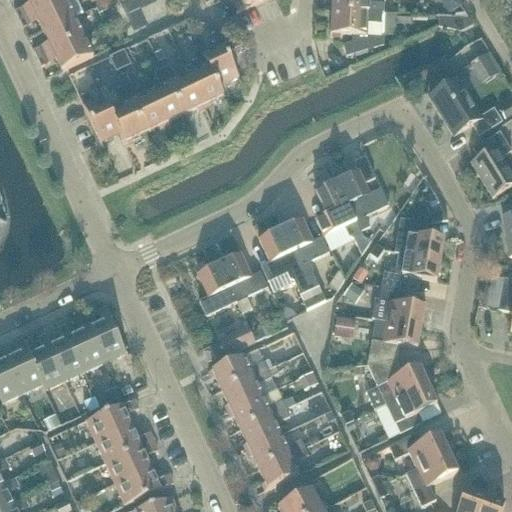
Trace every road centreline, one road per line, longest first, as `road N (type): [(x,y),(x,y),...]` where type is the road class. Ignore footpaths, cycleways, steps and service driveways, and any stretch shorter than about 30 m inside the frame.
road 1 (residential): [(464,355),(459,329),(473,238),(416,127),(394,115),(303,156),(264,202),(112,274)]
road 2 (residential): [(112,274),(0,32)]
road 3 (residential): [(225,511),(112,274)]
road 4 (residential): [(112,274),(0,325)]
